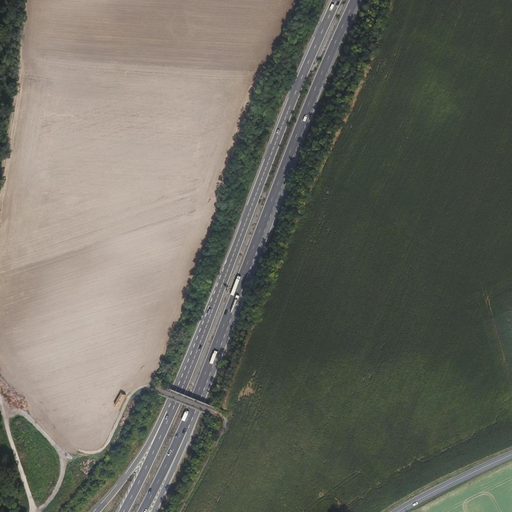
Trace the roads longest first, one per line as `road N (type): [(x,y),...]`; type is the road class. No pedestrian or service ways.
road 1 (trunk): [(186,425),(355,0)]
road 2 (trunk): [(337,0),(170,409)]
road 3 (track): [(0,201),(25,0)]
road 4 (tertiary): [(396,511),(511,454)]
road 5 (trunk): [(170,409),(97,511)]
road 6 (track): [(65,452),(101,450),(130,395),(153,388)]
